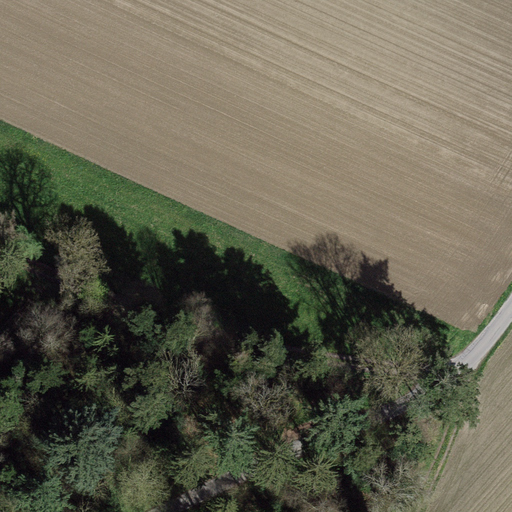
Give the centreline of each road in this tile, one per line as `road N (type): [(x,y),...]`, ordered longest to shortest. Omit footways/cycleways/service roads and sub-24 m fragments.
road 1 (track): [(0,253),(202,336),(268,353),(464,368),(412,511)]
road 2 (unclassified): [(511,307),(443,387),(295,446),(167,511)]
